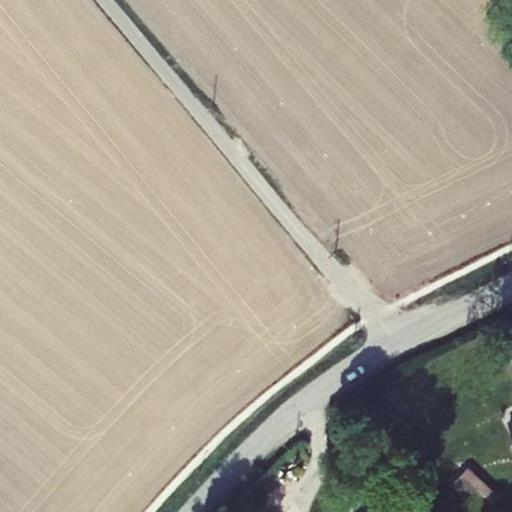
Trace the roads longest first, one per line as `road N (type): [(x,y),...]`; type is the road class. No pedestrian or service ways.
road 1 (unclassified): [(104,0),(398,344)]
road 2 (tertiary): [(192,511),(304,402),(398,344)]
road 3 (tertiary): [(398,344),(511,284)]
